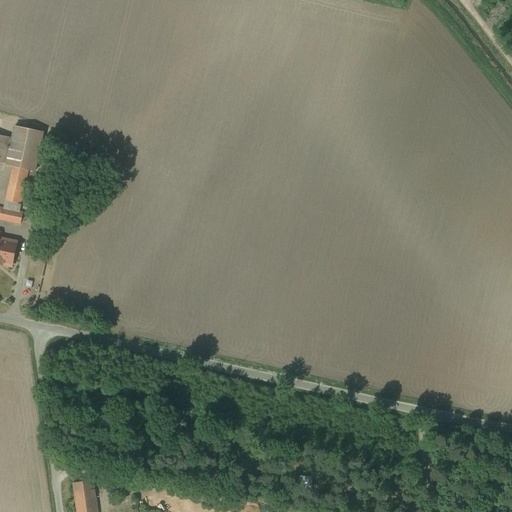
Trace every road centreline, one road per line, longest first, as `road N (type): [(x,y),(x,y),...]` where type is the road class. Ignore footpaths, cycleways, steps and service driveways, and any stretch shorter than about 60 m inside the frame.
road 1 (unclassified): [(32,321),(511,424)]
road 2 (unclassified): [(32,321),(59,511)]
